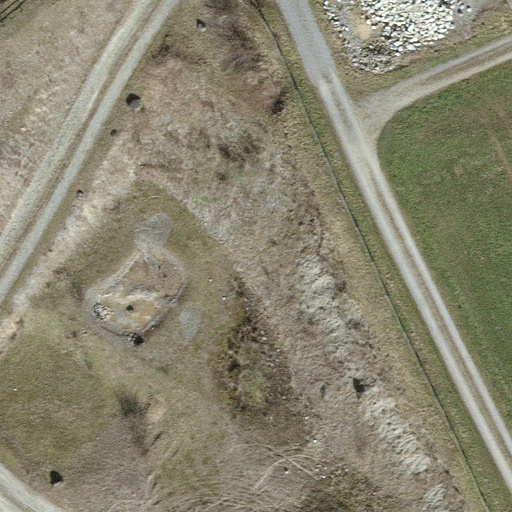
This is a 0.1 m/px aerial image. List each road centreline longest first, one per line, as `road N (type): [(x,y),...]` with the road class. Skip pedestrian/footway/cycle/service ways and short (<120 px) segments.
road 1 (track): [(511,462),(348,122)]
road 2 (track): [(511,51),(348,122)]
road 3 (track): [(348,122),(294,0)]
